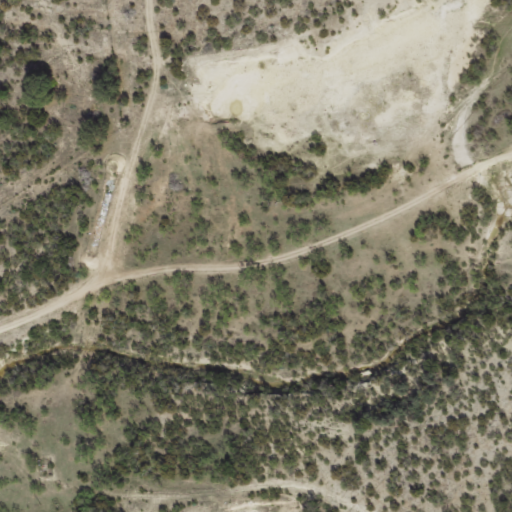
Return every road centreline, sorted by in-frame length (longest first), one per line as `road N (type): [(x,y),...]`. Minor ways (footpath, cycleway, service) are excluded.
road 1 (residential): [(0,462),(92,496),(298,481),(379,511)]
road 2 (residential): [(0,232),(67,173),(87,88),(52,0)]
